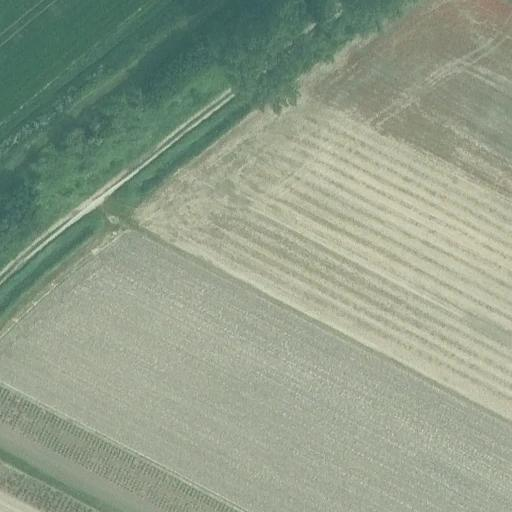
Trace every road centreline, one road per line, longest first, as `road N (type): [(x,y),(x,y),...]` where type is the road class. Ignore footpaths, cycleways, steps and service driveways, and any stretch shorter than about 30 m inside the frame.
road 1 (track): [(0,280),(361,0)]
road 2 (track): [(0,182),(223,0)]
